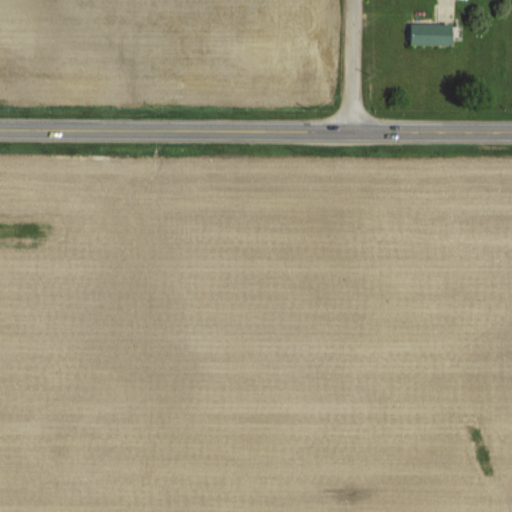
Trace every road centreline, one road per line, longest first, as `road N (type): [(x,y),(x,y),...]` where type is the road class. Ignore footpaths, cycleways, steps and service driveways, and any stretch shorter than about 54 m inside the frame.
road 1 (primary): [(511,130),(0,126)]
road 2 (tertiary): [(347,130),(348,0)]
